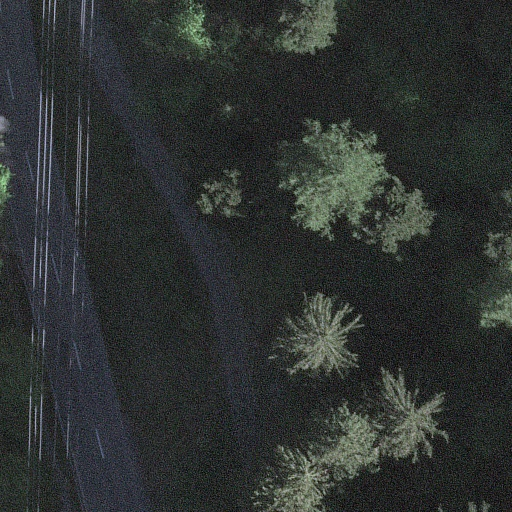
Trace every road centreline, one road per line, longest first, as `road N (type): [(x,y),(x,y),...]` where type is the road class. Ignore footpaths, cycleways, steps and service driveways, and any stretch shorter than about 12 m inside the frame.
road 1 (track): [(91,0),(109,69),(178,201),(218,303),(271,511)]
road 2 (tertiary): [(0,18),(19,129),(114,511)]
